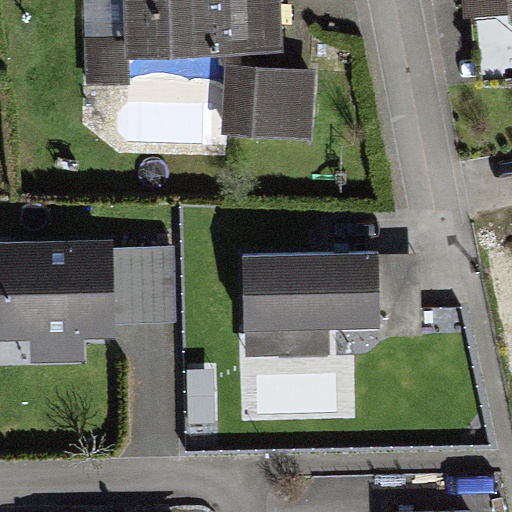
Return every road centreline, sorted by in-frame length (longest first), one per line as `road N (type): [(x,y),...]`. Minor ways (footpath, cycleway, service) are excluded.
road 1 (residential): [(0,488),(241,481),(242,511)]
road 2 (residential): [(383,0),(431,212)]
